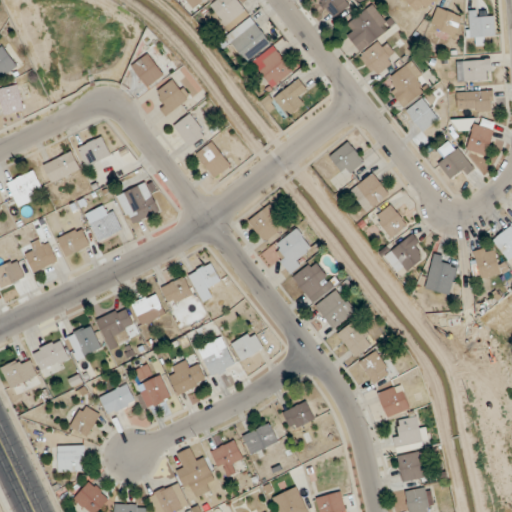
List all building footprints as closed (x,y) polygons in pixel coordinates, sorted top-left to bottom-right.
[(186,0),(195,11),(208,0),(186,0)] [(227,30),(224,32),(245,62),(270,45),(238,0),(215,0),(210,5),(227,30)] [(317,0),(335,18),(350,4),(345,0),(317,0)] [(405,0),(420,14),(434,0),(405,0)] [(347,23),(353,30),(347,36),(360,52),(390,27),(371,3),(347,23)] [(462,18),(438,6),(430,24),(453,35),(462,18)] [(477,17),(476,10),(466,11),(468,38),(474,37),(474,45),(485,44),(485,37),(495,36),(493,16),(477,17)] [(398,57),(381,39),(359,58),(376,76),(398,57)] [(256,68),(275,87),(293,69),(274,51),(256,68)] [(148,87),(164,74),(147,53),(131,66),(148,87)] [(491,80),(491,60),(462,60),(462,80),(491,80)] [(423,77),(412,62),(385,80),(404,106),(424,92),(416,81),(423,77)] [(304,104),(298,96),(306,89),(298,78),(273,97),(288,117),(304,104)] [(188,100),(173,79),(156,91),(162,99),(157,103),(166,116),(188,100)] [(1,87),(1,112),(20,112),(20,87),(1,87)] [(493,92),(457,92),(457,110),(493,110),(493,92)] [(406,111),(422,132),(439,119),(422,98),(406,111)] [(173,126),(191,147),(206,134),(189,113),(173,126)] [(485,155),(495,124),(476,118),(466,149),(485,155)] [(78,147),(86,166),(111,155),(102,136),(78,147)] [(231,166),(212,141),(195,153),(214,178),(231,166)] [(328,180),(336,189),(366,164),(348,142),(329,157),(340,171),(328,180)] [(438,164),(450,179),(459,171),(464,176),(474,168),(457,148),(438,164)] [(43,165),(52,183),(80,169),(71,151),(43,165)] [(44,195),(34,170),(7,181),(17,206),(44,195)] [(373,209),(390,197),(374,173),(356,184),(373,209)] [(117,195),(130,224),(159,212),(146,182),(117,195)] [(266,242),(286,224),(265,202),(246,220),(266,242)] [(374,216),(392,238),(407,225),(390,204),(374,216)] [(90,221),(97,240),(122,231),(114,211),(90,221)] [(492,241),(509,260),(511,257),(511,228),(510,226),(492,241)] [(58,236),(63,255),(89,248),(83,229),(58,236)] [(303,255),(312,246),(293,229),(271,253),(292,272),(306,257),(303,255)] [(385,258),(404,277),(427,253),(408,234),(385,258)] [(23,249),(33,273),(57,262),(46,239),(23,249)] [(500,275),(494,247),(475,251),(480,279),(500,275)] [(426,287),(450,292),(457,262),(433,256),(426,287)] [(0,280),(4,288),(25,277),(16,259),(0,267),(0,280)] [(292,277),(312,303),(334,286),(314,260),(292,277)] [(213,296),(208,288),(221,280),(210,262),(188,276),(204,301),(213,296)] [(169,306),(192,295),(183,276),(160,288),(169,306)] [(356,310),(335,289),(315,309),(336,330),(356,310)] [(131,304),(141,325),(166,313),(155,292),(131,304)] [(118,345),(114,335),(133,326),(125,307),(97,319),(109,349),(118,345)] [(355,357),(373,343),(354,319),(336,334),(355,357)] [(100,347),(90,325),(67,336),(77,358),(100,347)] [(231,344),(240,361),(263,348),(253,331),(231,344)] [(199,348),(210,377),(234,367),(223,338),(199,348)] [(43,376),(62,368),(60,364),(69,360),(60,340),(32,352),(43,376)] [(391,372),(374,350),(358,362),(374,384),(391,372)] [(37,375),(27,355),(1,368),(11,388),(37,375)] [(198,363),(188,368),(185,362),(167,371),(178,395),(206,382),(198,363)] [(171,397),(160,375),(138,385),(148,408),(171,397)] [(99,398),(109,416),(136,402),(126,383),(99,398)] [(387,417),(410,409),(400,383),(377,392),(387,417)] [(314,420),(307,401),(283,411),(290,430),(314,420)] [(86,437),(100,415),(83,404),(69,426),(86,437)] [(420,427),(418,416),(398,420),(401,433),(393,434),(396,451),(429,444),(425,426),(420,427)] [(251,454),(278,441),(268,422),(242,435),(251,454)] [(237,471),(233,464),(244,458),(234,440),(211,452),(225,478),(237,471)] [(84,445),(58,445),(58,472),(84,472),(84,445)] [(398,455),(402,482),(422,479),(418,452),(398,455)] [(185,490),(213,475),(203,456),(175,470),(185,490)] [(88,511),(96,511),(109,500),(91,481),(73,497),(88,511)] [(148,498),(155,511),(173,511),(188,504),(177,482),(148,498)] [(274,496),(280,511),(306,511),(297,487),(274,496)] [(407,511),(430,511),(432,511),(428,487),(404,491),(407,511)] [(319,511),(343,511),(346,511),(340,491),(315,498),(319,511)]
